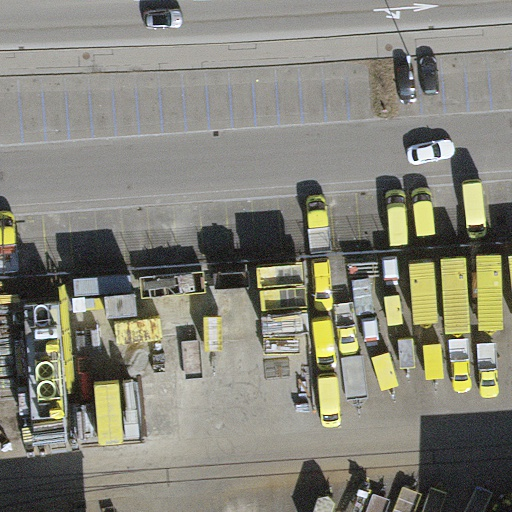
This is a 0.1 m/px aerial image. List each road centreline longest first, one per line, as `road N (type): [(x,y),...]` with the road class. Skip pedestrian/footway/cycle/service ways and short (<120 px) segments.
road 1 (unclassified): [(511,141),(0,176)]
road 2 (unknown): [(511,453),(163,477)]
road 3 (primary): [(0,18),(246,0)]
road 4 (unknown): [(163,477),(0,491)]
